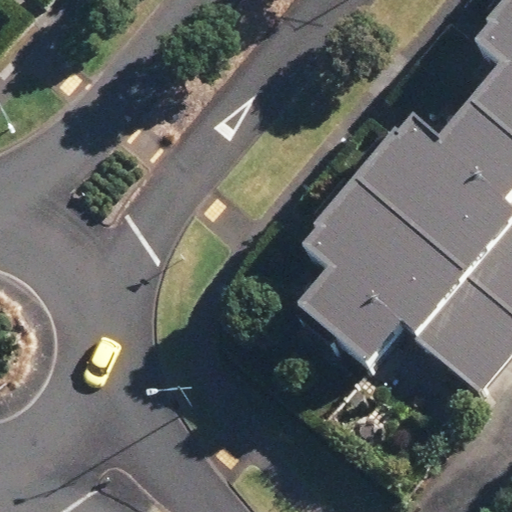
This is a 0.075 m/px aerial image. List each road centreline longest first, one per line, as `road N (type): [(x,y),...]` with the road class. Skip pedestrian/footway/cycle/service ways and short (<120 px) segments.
road 1 (tertiary): [(337,0),(140,234),(74,294)]
road 2 (tertiary): [(1,241),(32,186),(122,100),(206,0)]
road 3 (residential): [(85,383),(151,443),(203,511)]
